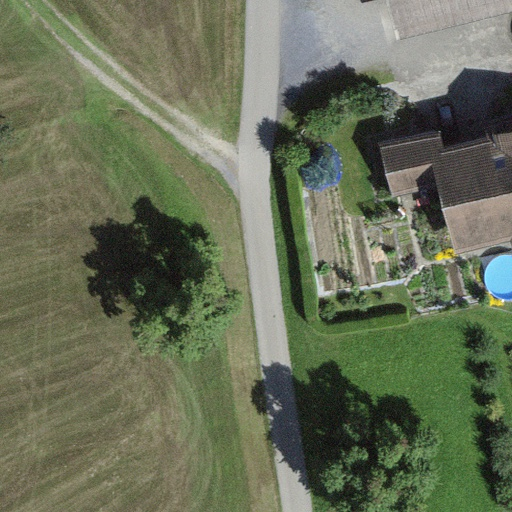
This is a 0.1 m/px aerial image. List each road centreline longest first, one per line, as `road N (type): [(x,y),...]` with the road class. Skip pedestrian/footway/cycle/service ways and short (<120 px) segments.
road 1 (unclassified): [(298,511),(256,208),(258,0)]
road 2 (track): [(255,174),(89,71),(29,0)]
